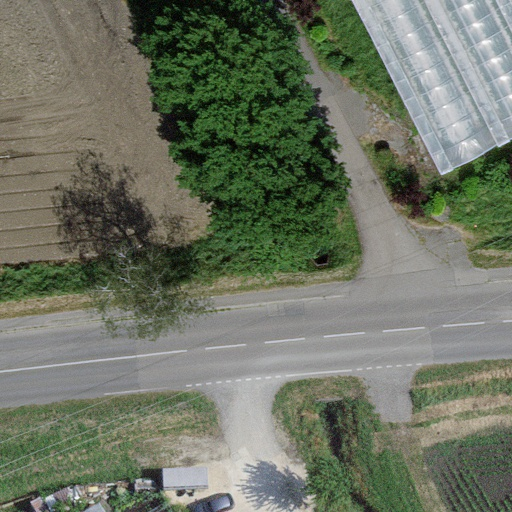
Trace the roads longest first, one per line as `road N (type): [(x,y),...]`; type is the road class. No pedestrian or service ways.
road 1 (secondary): [(511,323),(0,373)]
road 2 (track): [(265,0),(379,217),(414,328)]
road 3 (track): [(233,348),(248,438),(282,511)]
